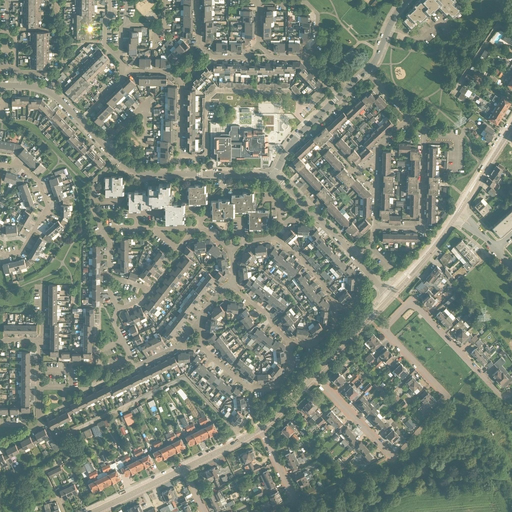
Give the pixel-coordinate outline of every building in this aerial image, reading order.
[(23,0),(23,6),(22,6),(22,11),(23,11),(23,18),(22,18),(22,23),(23,23),(23,27),(41,27),(41,24),(43,24),(43,18),(41,18),(41,15),(43,15),(41,15),(41,12),(43,12),(43,7),(41,6),(41,3),(44,3),(41,3),(41,0),(23,0)] [(74,0),(75,5),(77,5),(77,8),(74,8),(74,9),(77,9),(77,12),(75,12),(75,14),(74,14),(73,14),(73,15),(74,15),(74,18),(72,18),(72,23),(74,23),(74,26),(72,26),(72,27),(74,27),(74,30),(72,30),(72,35),(74,35),(74,39),(92,39),(92,35),(93,35),(94,30),(92,30),(92,23),(94,23),(94,18),(92,18),(92,15),(96,15),(96,12),(94,12),(94,5),(96,5),(96,0),(94,0),(74,0)] [(419,0),(413,6),(414,7),(406,14),(408,16),(403,21),(410,30),(416,25),(414,22),(417,19),(421,23),(438,7),(446,15),(449,12),(453,17),(462,9),(456,4),(454,2),(456,0),(419,0)] [(243,16),(252,16),(252,11),(249,10),(249,7),(241,7),(241,11),(243,11),(243,16)] [(264,11),(264,16),(273,16),(273,11),(275,11),(275,7),(267,7),(267,11),(264,11)] [(301,16),(301,21),(310,22),(310,16),(307,16),(307,13),(299,13),(299,11),(296,11),(296,15),(299,15),(299,16),(301,16)] [(129,37),(138,37),(141,37),(141,28),(134,28),(134,32),(129,32),(129,37)] [(32,60),(30,60),(30,65),(32,65),(32,68),(49,69),(49,65),(51,65),(51,60),(49,60),(49,57),(52,57),(52,56),(49,56),(49,53),(51,53),(51,48),(49,48),(49,45),(52,45),(52,44),(49,44),(49,41),(51,41),(51,36),(49,36),(49,31),(32,31),(32,36),(30,36),(30,41),(32,41),(32,48),(30,48),(30,53),(32,53),(32,60)] [(210,44),(212,42),(215,39),(213,38),(213,37),(215,37),(216,36),(217,32),(213,32),(204,32),(204,38),(206,38),(206,43),(209,43),(210,44)] [(254,38),(254,32),(245,32),(245,41),(248,44),(250,42),(250,41),(251,41),(251,38),(254,38)] [(271,41),(271,32),(262,32),(262,38),(265,38),(265,41),(266,41),(266,42),(268,44),(270,42),(271,42),(271,41)] [(312,38),(312,33),(303,33),(303,41),(303,42),(304,42),(306,44),(307,43),(307,41),(309,41),(309,38),(312,38)] [(179,44),(186,51),(190,47),(187,44),(188,43),(188,39),(183,39),(183,40),(179,44)] [(248,44),(245,41),(245,43),(236,43),(236,52),(242,52),(242,49),(245,49),(245,45),(247,45),(248,44)] [(212,42),(210,44),(212,46),(213,46),(213,48),(216,48),(216,52),(222,52),(222,43),(213,43),(212,42)] [(271,43),(271,42),(270,42),(268,44),(269,46),(271,46),(271,49),(274,49),(274,52),(279,52),(279,43),(271,43)] [(304,46),(306,44),(304,42),(303,42),(303,43),(294,43),(294,52),(300,52),(300,49),(303,49),(303,46),(304,46)] [(176,48),(181,54),(183,52),(184,53),(186,51),(179,44),(176,48)] [(135,58),(136,58),(136,56),(140,53),(137,53),(137,48),(128,48),(127,54),(130,54),(130,56),(132,56),(132,58),(133,60),(135,58)] [(172,52),(178,58),(180,56),(179,56),(181,54),(176,48),(172,52)] [(96,50),(94,52),(101,60),(106,55),(100,49),(97,52),(96,50)] [(490,54),(484,50),(481,56),(486,59),(490,54)] [(97,64),(101,60),(94,52),(92,54),(94,55),(91,58),(97,64)] [(167,58),(171,62),(172,60),(174,62),(178,58),(172,52),(168,56),(169,57),(167,58)] [(109,64),(112,62),(107,57),(106,55),(101,60),(109,67),(111,66),(109,64)] [(93,68),(97,64),(91,58),(89,60),(87,59),(85,61),(93,68)] [(145,68),(145,59),(136,59),(136,58),(135,58),(133,60),(135,61),(136,61),(136,65),(139,65),(139,68),(145,68)] [(161,59),(161,68),(167,68),(167,64),(168,64),(171,62),(167,58),(167,59),(161,59)] [(107,69),(109,67),(101,60),(97,64),(103,70),(106,68),(107,69)] [(89,73),(89,72),(93,68),(85,61),(84,62),(85,64),(82,66),(89,73)] [(210,66),(212,71),(214,71),(214,72),(219,72),(219,64),(216,64),(216,62),(214,62),(214,66),(210,66)] [(293,65),(290,65),(290,73),(295,73),(295,70),(297,70),(301,62),(293,62),(293,65)] [(301,62),(297,70),(299,71),(297,73),(301,77),(307,72),(305,70),(306,68),(301,62)] [(97,64),(93,68),(100,76),(102,74),(101,73),(103,70),(97,64)] [(81,72),(80,72),(85,77),(89,73),(82,66),(80,69),(79,67),(77,69),(81,72)] [(202,71),(208,77),(212,73),(211,72),(212,71),(210,66),(207,68),(205,66),(203,67),(204,69),(202,71)] [(100,76),(93,68),(89,72),(95,78),(97,76),(99,77),(100,76)] [(197,73),(204,81),(208,77),(202,71),(200,73),(199,71),(197,73)] [(85,77),(80,72),(78,75),(77,74),(75,75),(82,83),(87,79),(85,77)] [(89,72),(89,73),(85,77),(87,79),(92,84),(94,82),(92,81),(95,78),(89,72)] [(305,81),(312,74),(310,72),(309,74),(307,72),(301,77),(305,81)] [(195,79),(200,84),(204,81),(197,73),(195,75),(197,77),(195,79)] [(314,76),(312,74),(305,81),(308,85),(314,79),(312,77),(314,76)] [(82,83),(75,75),(73,77),(74,78),(72,81),(78,87),(82,83)] [(145,85),(145,76),(137,76),(134,78),(136,81),(137,82),(137,85),(139,88),(145,88),(145,85)] [(167,86),(171,82),(168,79),(168,80),(166,80),(166,76),(161,76),(161,85),(166,85),(167,86)] [(126,82),(132,89),(136,85),(137,85),(137,82),(136,81),(134,78),(132,80),(130,78),(126,82)] [(87,79),(82,83),(90,90),(91,89),(90,88),(93,85),(92,84),(87,79)] [(192,84),(189,86),(195,89),(196,88),(200,84),(195,79),(192,81),(191,79),(189,81),(192,84)] [(314,79),(308,85),(312,89),(314,87),(317,89),(322,84),(318,80),(316,82),(314,79)] [(66,84),(74,92),(78,87),(72,81),(69,83),(68,82),(66,84)] [(132,89),(126,82),(122,86),(127,92),(128,93),(132,89)] [(168,92),(177,92),(177,87),(173,87),(173,85),(174,85),(171,82),(167,86),(168,87),(168,92)] [(90,90),(82,83),(78,87),(84,94),(87,91),(88,92),(90,90)] [(69,96),(74,92),(66,84),(64,86),(66,87),(63,89),(69,96)] [(124,95),(127,92),(122,86),(121,85),(117,89),(124,95)] [(195,89),(189,86),(189,90),(185,90),(185,93),(187,93),(187,96),(195,96),(195,90),(195,89)] [(74,92),(81,99),(83,97),(82,96),(84,94),(78,87),(74,92)] [(113,93),(120,99),(124,95),(117,89),(113,93)] [(367,105),(368,106),(370,104),(373,101),(377,98),(375,96),(376,95),(373,91),(367,97),(366,95),(362,99),(367,105)] [(74,92),(69,96),(75,102),(78,99),(79,101),(81,99),(74,92)] [(464,95),(461,92),(458,98),(463,101),(466,96),(464,95)] [(109,97),(116,103),(120,99),(113,93),(109,97)] [(495,95),(493,98),(508,107),(509,104),(511,101),(503,96),(500,100),(498,99),(499,98),(495,95)] [(377,105),(384,99),(382,97),(381,98),(379,96),(377,98),(373,101),(377,105)] [(116,103),(109,97),(106,101),(108,103),(112,107),(116,103)] [(508,107),(493,98),(492,100),(496,103),(496,101),(499,103),(496,107),(504,112),(506,109),(508,107)] [(362,99),(358,103),(363,109),(367,105),(362,99)] [(384,99),(377,105),(381,110),(387,104),(384,102),(386,101),(384,99)] [(40,110),(46,104),(42,100),(38,108),(40,110)] [(132,104),(128,100),(124,104),(129,108),(132,104)] [(254,116),(282,116),(282,101),(254,101),(254,106),(257,106),(257,110),(254,110),(254,116)] [(104,107),(110,113),(115,109),(112,107),(108,103),(104,107)] [(363,109),(358,103),(353,107),(359,113),(363,109)] [(45,115),(51,109),(46,104),(40,110),(45,115)] [(486,109),(483,107),(479,104),(478,106),(482,109),(481,109),(489,114),(489,113),(491,114),(489,119),(497,124),(499,120),(501,118),(486,109)] [(488,106),(486,109),(501,118),(502,116),(504,112),(496,107),(493,105),(491,108),(488,106)] [(100,111),(107,117),(110,113),(104,107),(100,111)] [(355,117),(359,113),(353,107),(349,111),(355,117)] [(55,113),(51,109),(45,115),(49,119),(50,119),(50,118),(55,113)] [(100,111),(97,114),(103,121),(107,117),(100,111)] [(351,121),(355,117),(349,111),(345,115),(348,118),(351,121)] [(54,122),(60,116),(56,112),(55,113),(50,118),(50,119),(54,122)] [(338,115),(344,122),(348,118),(345,115),(343,112),(341,115),(340,114),(338,115)] [(105,123),(103,121),(97,114),(93,118),(101,127),(104,124),(106,127),(108,126),(105,123)] [(340,126),(344,122),(338,115),(336,117),(337,118),(335,120),(340,126)] [(58,126),(64,120),(60,116),(54,122),(58,126)] [(384,122),(389,128),(391,126),(392,127),(394,125),(388,118),(384,122)] [(61,130),(68,124),(64,120),(58,126),(61,130)] [(340,126),(335,120),(332,123),(331,121),(330,123),(336,130),(340,126)] [(389,128),(384,122),(379,126),(386,133),(388,132),(387,131),(389,128)] [(336,130),(330,123),(328,125),(329,126),(327,128),(332,134),(336,130)] [(483,130),(487,132),(493,135),(494,134),(492,133),(494,130),(483,123),(480,128),(483,130)] [(65,134),(71,128),(68,124),(61,130),(65,134)] [(221,134),(221,136),(214,136),(214,155),(217,155),(217,160),(231,160),(231,157),(237,157),(237,159),(243,159),(245,159),(245,157),(260,158),(260,154),(263,154),(263,156),(268,156),(268,136),(265,136),(265,134),(262,134),(262,131),(240,130),(240,126),(231,126),(231,132),(229,132),(229,134),(221,134)] [(386,133),(379,126),(375,130),(381,136),(383,134),(384,135),(386,133)] [(333,135),(332,134),(327,128),(325,127),(313,139),(318,144),(317,144),(320,147),(323,144),(324,145),(331,138),(330,137),(333,135)] [(75,132),(71,128),(65,134),(69,138),(74,133),(75,132)] [(381,136),(375,130),(371,135),(372,136),(372,135),(378,141),(379,140),(378,138),(381,136)] [(487,132),(484,136),(486,138),(485,140),(489,143),(493,136),(493,135),(487,132)] [(71,143),(78,137),(74,133),(69,138),(68,139),(71,143)] [(373,145),(378,141),(372,135),(372,136),(368,139),(373,145)] [(75,147),(81,141),(78,137),(71,143),(75,147)] [(313,148),(317,144),(318,144),(313,139),(312,138),(309,140),(308,139),(307,141),(313,148)] [(339,148),(345,142),(341,138),(335,144),(339,148)] [(373,145),(368,139),(364,143),(367,147),(367,146),(369,149),(373,145)] [(79,151),(85,145),(81,141),(75,147),(79,151)] [(313,148),(307,141),(305,142),(306,143),(303,146),(309,152),(313,148)] [(343,152),(349,146),(345,142),(339,148),(343,152)] [(18,151),(21,145),(9,143),(8,152),(13,152),(14,150),(18,151)] [(195,153),(195,145),(185,144),(185,147),(187,147),(187,150),(188,150),(188,153),(195,153)] [(28,152),(21,145),(18,151),(20,153),(18,155),(22,158),(28,152)] [(89,148),(85,145),(79,151),(83,155),(84,153),(89,148)] [(412,158),(420,159),(420,153),(418,153),(418,145),(413,145),(413,146),(411,146),(410,152),(410,158),(412,158)] [(309,152),(303,146),(301,148),(300,147),(298,148),(305,155),(309,152)] [(353,151),(349,146),(343,152),(347,156),(353,151)] [(363,150),(369,157),(371,156),(370,155),(372,152),(369,149),(367,146),(367,147),(363,150)] [(88,157),(94,151),(90,147),(89,148),(84,153),(88,157)] [(305,155),(298,148),(297,150),(298,151),(295,154),(297,155),(301,159),(305,155)] [(327,159),(333,154),(329,150),(323,155),(327,159)] [(359,154),(355,151),(354,150),(353,151),(347,156),(351,160),(352,159),(358,164),(361,161),(361,160),(362,159),(363,159),(358,155),(359,154)] [(363,150),(359,154),(358,155),(363,159),(362,159),(364,160),(366,158),(367,159),(369,157),(363,150)] [(92,161),(98,155),(94,151),(88,157),(92,161)] [(28,152),(22,158),(26,162),(34,154),(32,153),(31,154),(28,152)] [(30,166),(36,159),(34,157),(35,155),(34,154),(26,162),(30,166)] [(337,158),(333,154),(327,159),(331,164),(337,158)] [(102,159),(98,155),(92,161),(96,165),(102,159)] [(304,165),(306,164),(304,163),(301,159),(297,155),(295,157),(295,156),(291,160),(296,165),(295,167),(299,171),(304,165)] [(335,168),(341,162),(337,158),(331,164),(335,168)] [(30,166),(34,169),(40,163),(42,161),(40,160),(39,162),(36,159),(30,166)] [(102,159),(96,165),(100,169),(106,163),(102,159)] [(345,166),(341,162),(335,168),(339,172),(344,167),(345,166)] [(46,169),(40,163),(34,169),(38,173),(40,172),(42,174),(46,169)] [(493,170),(501,175),(502,173),(501,172),(503,170),(504,167),(503,166),(499,164),(497,166),(496,166),(493,170)] [(308,169),(304,165),(299,171),(301,173),(300,174),(301,176),(308,169)] [(351,175),(344,167),(339,172),(336,175),(338,177),(337,178),(344,186),(345,185),(348,187),(351,184),(350,184),(355,180),(351,175)] [(308,169),(301,176),(303,178),(304,176),(306,179),(312,173),(308,169)] [(501,175),(493,170),(490,175),(491,176),(490,178),(495,182),(497,183),(500,178),(502,177),(501,175)] [(1,180),(9,182),(12,174),(7,172),(6,175),(3,174),(1,180)] [(312,173),(306,179),(309,181),(307,182),(309,184),(316,178),(312,173)] [(12,174),(9,182),(14,184),(17,185),(19,179),(16,178),(17,176),(12,174)] [(49,180),(51,185),(59,182),(57,177),(54,178),(53,175),(51,176),(52,179),(49,180)] [(394,175),(390,175),(384,175),(383,180),(383,181),(385,181),(384,186),(383,186),(383,192),(390,192),(394,192),(394,188),(396,189),(396,186),(394,186),(394,181),(396,181),(396,179),(394,178),(394,175)] [(406,193),(411,193),(411,192),(417,193),(417,187),(416,187),(416,182),(417,182),(418,176),(411,175),(407,175),(407,179),(405,179),(405,181),(406,181),(406,187),(405,186),(405,189),(406,189),(406,193)] [(106,189),(106,196),(117,196),(117,195),(124,195),(124,183),(122,183),(122,176),(111,176),(111,178),(104,178),(104,189),(106,189)] [(440,176),(435,176),(429,176),(429,182),(430,182),(430,187),(429,187),(428,193),(435,193),(439,193),(439,190),(441,190),(441,187),(440,187),(440,182),(441,182),(441,180),(440,180),(440,176)] [(495,182),(490,178),(488,177),(485,182),(493,187),(494,185),(493,184),(495,182)] [(314,187),(320,182),(316,178),(309,184),(311,186),(312,185),(314,187)] [(23,180),(19,179),(17,185),(18,185),(20,191),(28,188),(26,183),(24,184),(23,180)] [(356,179),(355,180),(350,184),(351,184),(355,188),(360,183),(356,179)] [(59,182),(51,185),(53,190),(63,187),(65,186),(65,184),(60,186),(59,182)] [(128,192),(128,200),(128,204),(129,204),(129,211),(141,211),(141,207),(151,207),(151,204),(164,204),(164,215),(166,215),(166,222),(177,222),(177,220),(184,220),(184,210),(185,210),(185,202),(172,202),(172,191),(170,191),(170,184),(159,184),(159,186),(148,186),(149,184),(147,182),(145,184),(146,185),(146,189),(145,189),(146,189),(146,191),(135,191),(135,192),(128,192)] [(324,185),(320,182),(314,187),(316,190),(315,191),(317,192),(324,185)] [(360,183),(355,188),(358,193),(364,187),(360,183)] [(194,184),(194,185),(195,185),(195,186),(188,186),(188,197),(189,197),(189,204),(200,204),(200,203),(207,203),(207,192),(206,192),(206,185),(194,184)] [(324,185),(317,192),(316,193),(328,206),(331,202),(332,203),(336,198),(333,196),(334,195),(333,193),(328,187),(326,188),(324,185)] [(55,195),(63,193),(62,189),(64,189),(63,187),(53,190),(55,195)] [(364,187),(358,193),(363,197),(364,196),(363,196),(368,191),(364,187)] [(28,188),(20,191),(21,194),(19,195),(20,197),(30,193),(28,188)] [(496,195),(490,190),(488,192),(494,198),(496,195)] [(211,201),(211,210),(211,212),(213,212),(213,219),(224,219),(224,215),(235,216),(235,212),(248,212),(248,223),(249,223),(249,230),(261,230),(261,229),(268,229),(268,218),(269,218),(269,210),(255,210),(255,199),(254,199),(254,192),(243,192),(243,194),(232,194),(232,198),(230,198),(229,199),(218,199),(218,201),(211,201)] [(24,201),(32,198),(30,193),(20,197),(20,199),(22,198),(24,201)] [(62,199),(63,202),(66,201),(69,199),(72,198),(71,195),(64,197),(63,193),(55,195),(57,201),(62,199)] [(26,209),(26,210),(32,207),(31,204),(34,204),(32,198),(24,201),(26,209)] [(61,211),(69,211),(69,199),(66,201),(63,202),(63,205),(61,205),(61,211)] [(475,206),(479,211),(485,205),(480,201),(475,206)] [(496,207),(498,209),(504,203),(502,201),(496,207)] [(335,207),(332,203),(331,202),(328,206),(325,208),(330,212),(335,207)] [(485,205),(479,211),(484,216),(489,211),(485,205)] [(26,210),(22,216),(30,220),(33,215),(31,214),(33,209),(32,207),(26,210)] [(335,207),(330,212),(333,216),(339,211),(335,207)] [(389,216),(389,211),(389,209),(380,209),(380,214),(382,214),(381,222),(386,222),(386,221),(389,222),(389,216)] [(511,210),(493,227),(499,235),(511,223),(511,210)] [(64,216),(62,220),(68,222),(69,220),(66,218),(66,216),(69,216),(69,211),(61,211),(61,216),(64,216)] [(339,211),(333,216),(337,220),(343,215),(339,211)] [(341,224),(347,219),(343,215),(337,220),(341,224)] [(30,220),(22,216),(18,223),(23,226),(25,224),(27,225),(30,220)] [(361,223),(367,230),(369,228),(368,227),(371,225),(368,222),(368,218),(365,218),(365,219),(361,223)] [(351,223),(347,219),(341,224),(345,229),(351,223)] [(68,222),(62,220),(60,223),(58,221),(54,224),(61,233),(62,233),(64,233),(66,231),(66,229),(67,229),(68,228),(69,226),(67,224),(68,222)] [(357,227),(354,224),(352,222),(351,223),(345,229),(349,233),(350,231),(356,237),(359,233),(361,231),(357,227)] [(11,226),(12,235),(18,234),(17,232),(20,231),(23,226),(18,223),(17,225),(11,226)] [(367,230),(361,223),(357,227),(361,231),(362,233),(365,231),(366,232),(367,230)] [(2,224),(3,232),(3,233),(6,233),(7,235),(12,235),(11,226),(6,227),(2,224)] [(50,228),(55,234),(58,232),(59,234),(61,233),(54,224),(50,228)] [(296,234),(297,234),(293,225),(290,228),(291,229),(289,231),(288,230),(286,232),(292,238),(296,235),(296,234)] [(293,225),(297,234),(298,234),(303,234),(304,225),(301,225),(301,227),(298,227),(298,225),(293,225)] [(310,234),(314,226),(309,225),(309,227),(306,227),(306,225),(304,225),(303,234),(309,234),(310,234)] [(311,235),(314,239),(314,240),(318,236),(320,235),(318,232),(319,231),(314,226),(310,234),(310,235),(311,235)] [(45,236),(51,241),(53,240),(51,238),(55,234),(50,228),(46,231),(47,233),(45,236)] [(292,238),(286,232),(284,234),(285,235),(282,237),(287,242),(292,238)] [(388,242),(389,234),(385,234),(385,232),(383,232),(383,238),(380,238),(380,242),(388,242)] [(411,233),(411,241),(419,241),(419,237),(417,237),(417,233),(411,233)] [(40,237),(37,242),(44,246),(47,241),(50,243),(51,241),(45,236),(42,239),(40,237)] [(313,247),(316,245),(323,239),(321,237),(320,238),(318,236),(314,240),(314,239),(310,243),(313,247)] [(320,249),(325,244),(323,242),(325,241),(323,239),(316,245),(320,249)] [(206,253),(207,250),(210,240),(205,241),(205,242),(202,243),(202,241),(200,241),(201,253),(206,253)] [(207,250),(206,253),(210,256),(212,254),(218,247),(216,245),(215,246),(213,244),(214,243),(210,240),(207,250)] [(460,250),(466,245),(461,240),(453,247),(458,252),(460,250)] [(201,253),(200,241),(197,242),(197,243),(194,244),(194,242),(189,243),(194,251),(196,254),(201,253)] [(44,246),(37,242),(34,246),(43,252),(44,250),(42,249),(44,246)] [(194,251),(189,243),(185,248),(186,249),(184,252),(190,256),(193,252),(194,251)] [(268,253),(271,244),(266,245),(266,246),(263,247),(263,245),(260,245),(261,254),(267,254),(267,253),(268,253)] [(269,254),(273,257),(273,258),(277,254),(278,252),(276,250),(277,249),(271,244),(268,253),(269,254)] [(321,255),(323,253),(330,247),(328,245),(327,246),(325,244),(320,249),(318,251),(321,255)] [(261,254),(260,245),(258,246),(258,247),(255,247),(255,246),(250,246),(255,255),(256,255),(261,254)] [(466,245),(460,250),(458,252),(462,257),(470,250),(466,245)] [(31,251),(39,255),(40,252),(42,254),(43,252),(34,246),(31,251)] [(244,255),(251,260),(253,262),(256,258),(255,255),(250,246),(247,250),(248,251),(247,253),(245,252),(244,255)] [(218,247),(212,254),(217,257),(217,258),(218,258),(226,253),(222,250),(223,250),(222,250),(221,251),(219,250),(220,248),(218,247)] [(327,257),(333,252),(331,250),(332,249),(330,247),(323,253),(327,257)] [(157,254),(163,259),(164,257),(167,258),(168,256),(158,248),(156,250),(159,252),(157,254)] [(467,262),(469,260),(475,255),(470,250),(462,257),(467,262)] [(28,260),(32,265),(34,263),(34,262),(36,260),(39,255),(31,251),(29,256),(31,257),(28,260)] [(334,254),(333,252),(327,257),(331,261),(337,255),(336,253),(334,254)] [(226,253),(218,258),(218,259),(218,265),(227,264),(227,261),(225,261),(225,258),(227,258),(226,253)] [(161,261),(163,259),(157,254),(155,257),(153,255),(151,257),(161,265),(163,263),(161,261)] [(273,266),(274,266),(282,256),(279,254),(278,255),(277,254),(273,258),(273,257),(271,259),(274,261),(271,265),(273,266)] [(152,260),(150,263),(156,267),(158,265),(160,267),(161,265),(151,257),(149,255),(148,257),(150,258),(150,259),(152,260)] [(185,258),(183,261),(189,266),(191,263),(193,265),(195,263),(185,255),(183,257),(185,258)] [(247,264),(251,260),(244,255),(242,257),(243,258),(241,260),(240,259),(237,263),(246,265),(247,265),(247,264)] [(337,255),(331,261),(334,265),(340,260),(338,258),(339,257),(337,255)] [(475,255),(469,260),(473,265),(479,260),(475,255)] [(278,269),(285,260),(283,259),(284,257),(282,256),(274,266),(278,269)] [(448,262),(441,257),(440,259),(444,266),(448,262)] [(29,267),(32,265),(28,260),(25,262),(24,259),(19,261),(21,269),(26,267),(29,266),(29,267)] [(144,265),(155,273),(156,271),(154,270),(156,267),(150,263),(147,260),(145,262),(146,263),(144,265)] [(282,272),(284,270),(290,262),(288,261),(287,262),(285,260),(278,269),(282,272)] [(342,262),(340,260),(334,265),(336,267),(334,269),(336,271),(345,263),(343,261),(342,262)] [(21,269),(19,261),(14,262),(16,270),(19,269),(19,272),(22,271),(21,269)] [(189,266),(183,261),(181,263),(179,261),(178,263),(188,271),(189,270),(187,268),(189,266)] [(289,273),(293,267),(291,265),(292,264),(290,262),(284,270),(289,273)] [(9,274),(11,274),(8,263),(3,265),(5,273),(8,272),(9,274)] [(188,271),(178,263),(176,265),(178,267),(176,269),(182,274),(184,272),(187,273),(188,271)] [(246,265),(237,263),(238,267),(239,267),(240,270),(238,270),(238,273),(247,272),(247,266),(246,265)] [(345,263),(336,271),(339,275),(341,273),(349,266),(347,268),(345,266),(347,265),(345,263)] [(227,264),(218,265),(219,270),(219,271),(228,274),(228,269),(226,269),(226,266),(228,266),(227,264)] [(153,275),(155,273),(144,265),(143,267),(145,269),(143,271),(149,276),(151,274),(153,275)] [(349,266),(341,273),(345,277),(348,276),(357,273),(352,267),(351,268),(349,266)] [(441,270),(437,266),(431,273),(438,278),(442,273),(440,271),(441,270)] [(293,267),(289,273),(287,275),(288,276),(287,278),(290,281),(299,269),(296,268),(295,269),(293,267)] [(451,275),(446,268),(442,272),(448,278),(451,275)] [(182,274),(176,269),(175,271),(173,270),(171,272),(181,280),(183,278),(181,276),(182,274)] [(138,279),(141,276),(140,275),(138,275),(130,272),(128,271),(127,271),(127,276),(129,276),(128,278),(136,280),(136,279),(138,279)] [(140,275),(141,276),(150,284),(152,281),(147,278),(149,276),(143,271),(140,275)] [(228,274),(219,271),(219,272),(218,272),(215,276),(221,281),(222,279),(224,280),(228,274)] [(181,280),(171,272),(169,274),(171,275),(170,278),(176,282),(178,280),(180,282),(181,280)] [(240,283),(248,279),(248,278),(248,277),(247,272),(238,273),(239,276),(240,275),(241,278),(239,279),(240,283)] [(209,273),(205,278),(212,283),(214,281),(213,280),(215,278),(209,273)] [(348,283),(357,283),(357,281),(355,281),(355,278),(357,278),(357,273),(348,276),(348,277),(348,283)] [(441,281),(438,278),(431,273),(426,279),(423,282),(428,287),(430,285),(434,286),(437,289),(439,291),(440,292),(442,289),(437,285),(441,281)] [(295,279),(299,284),(306,278),(304,276),(303,277),(301,275),(295,279)] [(176,282),(170,278),(168,280),(166,278),(164,280),(174,288),(176,287),(174,285),(176,282)] [(212,283),(205,278),(202,282),(208,287),(209,285),(211,286),(212,283)] [(306,278),(299,284),(302,288),(308,283),(306,281),(307,280),(306,278)] [(249,289),(250,287),(253,283),(253,282),(249,279),(248,279),(240,283),(246,288),(246,287),(249,289)] [(253,291),(259,284),(261,282),(256,279),(255,281),(254,281),(253,282),(253,283),(250,287),(252,288),(251,290),(253,291)] [(174,288),(164,280),(163,282),(165,284),(163,286),(169,291),(171,289),(173,290),(174,288)] [(199,286),(206,292),(207,290),(206,289),(208,287),(202,282),(199,286)] [(429,288),(428,287),(423,282),(416,287),(422,294),(429,288)] [(308,283),(302,288),(305,292),(312,287),(311,285),(309,285),(308,283)] [(345,288),(347,290),(356,294),(356,289),(355,289),(355,286),(356,286),(357,283),(348,283),(345,283),(345,288)] [(258,293),(263,288),(259,284),(253,291),(255,293),(256,292),(258,293)] [(169,291),(163,286),(161,288),(159,287),(157,289),(168,297),(169,295),(167,293),(169,291)] [(195,291),(201,295),(203,293),(204,294),(206,292),(199,286),(195,291)] [(312,287),(305,292),(309,296),(314,292),(313,290),(314,289),(312,287)] [(262,298),(267,291),(263,288),(258,293),(261,295),(260,296),(262,298)] [(356,294),(347,290),(345,288),(344,288),(340,292),(348,301),(350,299),(349,298),(351,296),(352,297),(356,294)] [(168,297),(157,289),(156,291),(158,292),(156,295),(162,299),(164,297),(166,299),(168,297)] [(432,293),(429,289),(420,297),(422,300),(425,303),(432,296),(434,295),(432,293)] [(192,295),(199,300),(201,298),(199,297),(201,295),(195,291),(192,295)] [(267,300),(272,294),(267,291),(262,298),(264,300),(265,298),(267,300)] [(270,305),(276,298),(278,295),(274,292),(272,294),(267,300),(269,302),(268,303),(270,305)] [(314,292),(309,296),(312,301),(319,295),(317,293),(316,294),(314,292)] [(348,301),(340,292),(336,296),(343,303),(345,301),(346,303),(348,301)] [(162,299),(156,295),(154,297),(152,295),(151,297),(161,305),(162,303),(160,302),(162,299)] [(188,299),(194,304),(196,301),(197,302),(199,300),(192,295),(188,299)] [(319,295),(312,301),(315,305),(317,304),(317,303),(321,300),(319,298),(321,297),(319,295)] [(447,306),(456,297),(453,295),(444,304),(447,306)] [(432,296),(425,303),(428,307),(428,306),(430,308),(439,300),(436,298),(435,299),(432,296)] [(161,305),(151,297),(149,299),(151,301),(149,303),(155,308),(157,305),(159,307),(160,307),(161,305)] [(280,301),(276,298),(270,305),(272,306),(273,305),(275,307),(280,301)] [(282,298),(280,301),(275,307),(278,309),(277,310),(279,312),(280,310),(282,312),(287,307),(284,305),(287,302),(282,298)] [(185,303),(192,309),(194,307),(193,306),(194,304),(188,299),(185,303)] [(318,310),(330,306),(326,300),(325,301),(323,299),(321,300),(317,303),(317,304),(315,305),(315,306),(318,310)] [(226,311),(224,307),(223,302),(219,305),(220,306),(218,308),(217,306),(215,308),(220,315),(225,312),(226,311)] [(157,310),(155,308),(149,303),(148,305),(146,304),(144,306),(146,307),(144,309),(146,312),(149,310),(154,314),(157,310)] [(190,311),(192,309),(185,303),(182,308),(183,309),(184,309),(188,312),(189,310),(190,311)] [(232,312),(233,303),(231,303),(230,304),(228,304),(227,307),(224,307),(226,311),(227,311),(232,312)] [(239,313),(244,304),(239,304),(238,305),(236,305),(236,303),(233,303),(232,312),(238,313),(238,312),(239,313)] [(239,313),(243,318),(247,315),(249,314),(247,311),(248,310),(247,308),(244,304),(239,313)] [(319,310),(318,315),(320,315),(329,316),(330,314),(328,314),(328,311),(330,311),(330,306),(319,310)] [(146,312),(144,309),(142,310),(141,308),(138,309),(140,311),(137,312),(141,319),(145,317),(144,314),(146,312)] [(216,319),(220,315),(215,308),(213,310),(214,311),(211,313),(214,316),(211,317),(215,319),(216,319)] [(180,313),(187,319),(189,317),(188,316),(190,313),(188,312),(184,309),(183,309),(180,313)] [(132,315),(136,322),(138,320),(139,323),(142,322),(140,319),(141,319),(137,312),(136,310),(134,311),(135,314),(132,315)] [(283,323),(293,316),(289,310),(286,312),(287,313),(281,318),(283,320),(282,321),(283,323)] [(131,324),(136,322),(132,315),(130,316),(127,311),(125,312),(131,324)] [(442,322),(448,316),(444,311),(441,313),(440,311),(436,315),(442,322)] [(177,317),(183,322),(184,320),(185,321),(187,319),(180,313),(177,317)] [(244,323),(251,318),(250,316),(248,317),(247,315),(243,318),(241,319),(244,323)] [(320,322),(328,327),(329,322),(327,322),(327,319),(329,319),(329,316),(320,315),(320,321),(320,322)] [(293,316),(283,323),(285,325),(286,324),(288,326),(292,323),(294,322),(296,320),(293,316)] [(453,321),(448,316),(442,322),(448,328),(452,324),(451,322),(453,321)] [(173,322),(180,327),(182,325),(181,324),(183,322),(177,317),(173,322)] [(215,319),(211,317),(211,320),(208,319),(207,322),(206,322),(206,325),(214,326),(215,320),(215,319)] [(465,333),(467,330),(466,329),(468,328),(463,323),(466,320),(463,317),(459,321),(454,326),(457,329),(454,333),(455,335),(455,336),(458,339),(465,333)] [(251,318),(244,323),(248,328),(253,324),(252,321),(253,320),(251,318)] [(137,324),(136,322),(131,324),(132,326),(129,327),(133,334),(138,332),(135,325),(137,324)] [(170,326),(176,331),(178,328),(179,329),(180,327),(173,322),(170,326)] [(314,326),(320,333),(322,331),(321,330),(323,328),(324,330),(328,327),(320,322),(319,323),(314,326)] [(291,337),(296,328),(295,328),(292,323),(288,326),(286,328),(288,330),(286,331),(291,337)] [(210,331),(209,334),(214,333),(214,332),(214,331),(214,326),(206,325),(205,327),(207,328),(206,331),(210,331)] [(174,333),(176,331),(170,326),(167,330),(174,336),(175,334),(174,333)] [(309,330),(312,339),(316,337),(315,335),(317,334),(318,335),(320,333),(314,326),(310,329),(310,330),(309,330)] [(257,338),(263,331),(260,329),(259,330),(257,328),(257,329),(254,327),(247,333),(251,336),(250,337),(254,341),(257,338)] [(172,338),(174,336),(167,330),(165,328),(161,333),(163,334),(161,337),(164,342),(166,341),(168,338),(169,339),(171,337),(172,338)] [(301,338),(303,329),(297,329),(296,329),(296,328),(291,337),(296,337),(296,336),(299,336),(299,338),(301,338)] [(312,339),(309,330),(308,330),(303,329),(301,338),(304,338),(304,337),(307,337),(307,339),(312,339)] [(261,341),(266,335),(264,333),(265,332),(263,331),(257,338),(261,341)] [(369,344),(376,338),(373,334),(371,332),(366,337),(368,339),(366,341),(369,344)] [(155,338),(159,345),(161,343),(163,346),(165,345),(164,342),(161,337),(159,333),(157,334),(158,336),(155,338)] [(214,333),(209,334),(211,336),(207,339),(209,341),(210,340),(212,342),(214,341),(218,338),(218,337),(214,333)] [(465,333),(458,339),(461,342),(462,342),(464,344),(468,340),(469,340),(472,344),(478,338),(475,335),(473,337),(470,334),(468,336),(465,333)] [(141,345),(146,342),(144,340),(143,341),(139,334),(134,337),(137,344),(139,343),(141,345)] [(218,338),(214,341),(215,343),(214,344),(216,346),(223,341),(226,338),(222,334),(218,337),(218,338)] [(268,337),(266,335),(261,341),(265,344),(271,337),(269,336),(268,337)] [(159,345),(155,338),(153,339),(151,337),(150,338),(149,338),(155,350),(157,348),(156,346),(159,345)] [(271,337),(265,344),(270,348),(271,346),(274,342),(272,340),(273,339),(271,337)] [(155,350),(149,338),(147,339),(148,341),(146,342),(149,349),(152,348),(153,351),(155,350)] [(376,338),(369,344),(373,348),(371,349),(373,351),(381,343),(379,341),(380,341),(376,338)] [(275,340),(274,342),(271,346),(275,349),(276,350),(285,345),(281,342),(279,341),(278,342),(275,340)] [(220,349),(226,345),(223,341),(216,346),(217,348),(219,347),(220,349)] [(146,342),(141,345),(146,357),(149,356),(146,351),(149,349),(146,342)] [(222,355),(230,349),(226,345),(220,349),(222,351),(221,352),(222,355)] [(285,345),(276,350),(276,351),(277,357),(286,356),(286,353),(284,353),(284,350),(285,350),(285,345)] [(377,361),(378,361),(380,364),(382,362),(381,361),(383,359),(390,352),(387,349),(385,347),(380,351),(382,354),(377,358),(377,361)] [(477,358),(483,353),(479,348),(476,350),(475,349),(471,352),(477,358)] [(227,358),(233,353),(230,349),(222,355),(224,357),(225,356),(227,358)] [(183,353),(184,362),(191,361),(194,351),(189,352),(189,354),(186,354),(186,352),(183,353)] [(194,351),(191,361),(190,363),(195,366),(201,359),(199,357),(200,356),(194,351)] [(237,359),(240,357),(235,351),(233,353),(227,358),(229,360),(227,361),(229,363),(236,358),(237,359)] [(388,364),(395,358),(393,356),(390,352),(383,359),(387,363),(387,362),(388,364)] [(177,362),(184,362),(183,353),(181,353),(181,354),(178,355),(178,358),(175,359),(177,362)] [(488,357),(483,353),(477,358),(483,365),(487,361),(485,360),(488,357)] [(178,363),(177,362),(175,359),(174,356),(171,358),(170,356),(168,357),(174,368),(176,367),(174,365),(178,363)] [(287,366),(287,361),(285,361),(285,358),(286,358),(286,356),(277,357),(278,363),(287,366)] [(174,368),(168,357),(167,357),(168,360),(164,361),(168,368),(171,367),(172,369),(174,368)] [(501,365),(505,362),(501,357),(493,364),(497,369),(501,365)] [(239,368),(244,362),(240,359),(234,366),(236,368),(237,366),(239,368)] [(243,373),(248,366),(250,363),(246,360),(244,362),(239,368),(241,370),(241,371),(243,373)] [(155,366),(158,373),(161,371),(162,373),(164,373),(159,361),(157,362),(158,364),(155,366)] [(159,361),(164,373),(166,372),(165,370),(168,368),(164,361),(161,363),(160,361),(159,361)] [(396,374),(404,367),(401,363),(400,364),(398,361),(393,367),(395,369),(393,371),(396,374)] [(195,369),(199,372),(205,365),(203,364),(202,365),(199,363),(195,369)] [(281,371),(283,369),(284,369),(287,366),(278,363),(277,364),(274,368),(281,374),(282,372),(281,371)] [(149,366),(154,377),(156,376),(155,374),(158,373),(155,366),(151,367),(150,365),(149,366)] [(205,365),(199,372),(203,376),(208,370),(206,368),(207,367),(205,365)] [(145,371),(148,378),(151,376),(152,378),(154,377),(149,366),(147,367),(148,369),(145,371)] [(248,366),(243,373),(245,374),(246,373),(248,375),(251,371),(253,369),(248,366)] [(271,366),(268,370),(274,382),(277,378),(276,377),(278,375),(279,376),(281,374),(274,368),(271,366)] [(343,373),(341,372),(344,370),(346,372),(349,370),(346,367),(345,369),(343,367),(340,370),(340,369),(337,371),(337,372),(336,373),(334,371),(329,376),(331,378),(334,382),(341,375),(343,373)] [(404,367),(396,374),(400,377),(402,379),(409,373),(407,370),(404,367)] [(139,371),(144,382),(146,381),(145,379),(148,378),(145,371),(142,372),(141,370),(139,371)] [(208,370),(203,376),(207,379),(213,372),(211,371),(210,372),(208,370)] [(274,382),(268,370),(262,371),(263,374),(264,383),(266,383),(266,381),(269,381),(269,383),(274,382)] [(492,375),(498,381),(504,376),(499,370),(492,375)] [(135,375),(139,382),(142,381),(143,383),(144,382),(139,371),(138,372),(139,374),(135,375)] [(255,374),(251,371),(248,375),(246,376),(249,378),(248,379),(250,381),(253,377),(255,379),(256,375),(255,374)] [(213,372),(207,379),(206,381),(210,385),(212,383),(216,377),(214,375),(215,374),(213,372)] [(511,377),(507,373),(504,376),(498,381),(501,385),(501,384),(504,387),(511,379),(511,377)] [(256,375),(255,379),(258,379),(258,382),(261,382),(261,383),(264,383),(263,374),(257,375),(256,375)] [(359,376),(357,374),(356,375),(350,380),(353,383),(359,378),(358,377),(359,376)] [(129,376),(135,387),(137,386),(136,384),(139,382),(135,375),(132,377),(131,375),(129,376)] [(345,378),(341,375),(334,382),(338,385),(340,387),(345,382),(343,380),(345,378)] [(125,380),(129,387),(132,386),(133,388),(135,387),(129,376),(128,376),(129,378),(125,380)] [(417,381),(414,378),(412,376),(405,382),(411,388),(417,381)] [(216,377),(212,383),(216,386),(222,379),(220,377),(219,379),(216,377)] [(222,379),(216,386),(220,389),(225,384),(223,382),(224,381),(222,379)] [(116,385),(119,392),(122,390),(123,392),(125,392),(119,380),(118,381),(119,383),(116,385)] [(119,380),(125,392),(127,391),(126,389),(129,387),(125,380),(122,382),(121,380),(119,380)] [(417,381),(411,388),(414,392),(415,391),(417,392),(422,387),(420,385),(421,385),(417,381)] [(367,392),(372,386),(369,383),(363,389),(367,392)] [(110,385),(113,392),(115,396),(117,395),(116,393),(119,392),(116,385),(112,386),(111,384),(110,385)] [(225,384),(220,389),(224,393),(230,386),(228,384),(227,385),(225,384)] [(357,387),(356,386),(354,384),(352,386),(351,386),(349,384),(343,390),(345,392),(348,396),(355,390),(357,387)] [(109,397),(104,385),(102,386),(103,388),(100,390),(103,397),(106,395),(107,397),(109,397)] [(105,385),(104,385),(109,397),(111,396),(110,394),(113,392),(110,385),(106,387),(105,385)] [(233,390),(231,389),(232,387),(230,386),(224,393),(229,396),(230,395),(233,390)] [(238,396),(240,395),(238,393),(241,389),(239,388),(238,389),(236,387),(233,390),(230,395),(233,398),(234,398),(236,397),(238,396)] [(103,397),(100,390),(97,392),(96,389),(94,390),(99,401),(101,400),(100,398),(103,397)] [(188,398),(181,389),(177,392),(184,401),(188,398)] [(99,401),(94,390),(93,391),(94,393),(90,395),(93,402),(97,400),(98,402),(99,401)] [(354,401),(360,395),(355,390),(348,396),(351,399),(354,401)] [(394,400),(399,395),(394,390),(389,395),(394,400)] [(424,402),(431,396),(428,392),(428,393),(426,391),(421,395),(422,397),(420,398),(424,402)] [(93,402),(90,395),(87,396),(86,394),(84,395),(90,406),(91,405),(90,403),(93,402)] [(90,406),(84,395),(83,396),(84,398),(80,399),(84,406),(87,405),(88,407),(90,406)] [(240,395),(238,396),(236,397),(237,398),(236,398),(237,404),(246,403),(246,400),(244,400),(244,397),(241,398),(240,395)] [(357,406),(362,410),(370,403),(363,396),(357,401),(360,404),(357,406)] [(435,399),(431,396),(424,402),(428,406),(429,404),(431,406),(436,402),(434,400),(435,399)] [(307,403),(314,410),(317,407),(315,405),(317,403),(312,398),(310,400),(307,403)] [(84,406),(80,399),(77,401),(76,399),(75,400),(80,411),(82,410),(81,408),(84,406)] [(69,408),(72,414),(75,412),(74,411),(77,410),(78,412),(80,411),(75,400),(73,400),(74,402),(70,404),(72,407),(69,408)] [(404,400),(399,405),(403,409),(408,405),(404,400)] [(246,403),(237,404),(238,409),(238,410),(242,411),(247,413),(247,408),(245,408),(245,405),(246,405),(246,403)] [(317,415),(319,412),(317,410),(315,412),(314,410),(307,403),(303,407),(304,407),(302,409),(308,415),(310,417),(313,415),(315,413),(315,414),(308,421),(312,425),(316,421),(319,418),(317,415)] [(370,403),(362,410),(366,415),(368,413),(371,415),(376,410),(370,403)] [(62,414),(66,421),(69,419),(70,422),(72,421),(69,415),(72,414),(69,408),(65,410),(66,412),(62,414)] [(134,416),(139,413),(136,408),(131,411),(134,416)] [(201,415),(203,419),(211,435),(213,434),(218,432),(213,423),(208,426),(207,423),(208,422),(207,421),(208,421),(206,417),(205,413),(204,413),(203,412),(202,413),(201,410),(199,409),(198,410),(199,412),(201,415)] [(376,410),(371,415),(373,418),(371,420),(375,424),(381,419),(377,415),(379,413),(376,410)] [(234,415),(241,421),(242,419),(241,418),(243,416),(237,411),(234,415)] [(331,423),(337,417),(331,411),(327,415),(328,416),(326,418),(331,423)] [(124,416),(126,421),(128,425),(136,422),(131,412),(124,416)] [(241,421),(234,415),(230,413),(227,417),(236,424),(238,422),(239,423),(241,421)] [(56,417),(53,419),(56,426),(59,424),(60,426),(62,426),(57,414),(55,415),(56,417)] [(57,414),(62,426),(64,425),(63,422),(66,421),(62,414),(59,416),(58,414),(57,414)] [(197,442),(189,425),(186,419),(184,415),(180,418),(182,421),(185,427),(187,431),(188,433),(185,434),(189,442),(190,445),(195,443),(197,442)] [(321,416),(319,418),(316,421),(320,426),(325,421),(321,416)] [(343,423),(337,417),(331,423),(335,428),(338,425),(339,427),(343,423)] [(383,417),(381,419),(375,424),(380,429),(382,427),(384,429),(391,423),(388,419),(385,419),(383,417)] [(56,426),(53,419),(49,420),(48,418),(47,419),(52,430),(54,429),(53,427),(56,426)] [(211,435),(203,419),(199,420),(201,424),(202,424),(202,425),(204,424),(205,427),(200,430),(204,438),(208,436),(208,437),(211,435)] [(405,423),(411,429),(414,426),(415,424),(410,419),(405,423)] [(97,424),(98,425),(100,430),(102,428),(106,426),(103,421),(97,424)] [(284,427),(291,433),(294,430),(292,428),(294,426),(290,421),(288,423),(284,427)] [(204,438),(200,430),(194,432),(193,430),(196,429),(193,423),(189,425),(197,442),(200,441),(200,440),(204,438)] [(142,434),(144,433),(143,431),(148,429),(145,424),(139,427),(142,434)] [(100,430),(98,425),(92,428),(95,436),(102,434),(100,430)] [(167,427),(168,430),(178,451),(181,450),(185,447),(181,439),(175,441),(174,439),(175,438),(175,437),(176,436),(174,432),(173,433),(170,425),(167,427)] [(327,426),(325,429),(318,435),(320,438),(327,431),(327,430),(329,428),(327,426)] [(291,433),(284,427),(281,430),(279,432),(284,437),(286,434),(288,436),(291,433)] [(345,437),(351,432),(347,427),(345,430),(342,427),(337,432),(339,435),(341,433),(345,437)] [(87,437),(92,435),(90,428),(84,431),(81,433),(83,437),(86,436),(87,437)] [(389,439),(396,432),(393,429),(391,430),(389,428),(384,433),(386,435),(386,436),(389,439)] [(40,432),(44,439),(45,442),(50,439),(49,436),(51,435),(48,430),(46,431),(45,429),(40,432)] [(178,451),(168,430),(167,430),(168,433),(166,434),(170,444),(167,445),(171,454),(176,452),(178,451)] [(36,436),(34,438),(35,440),(37,443),(44,439),(40,432),(35,434),(36,436)] [(350,446),(356,441),(353,438),(356,436),(351,432),(345,437),(346,438),(344,439),(350,446)] [(396,432),(389,439),(392,442),(393,442),(395,444),(399,440),(401,442),(405,438),(401,434),(399,436),(396,432)] [(30,437),(25,439),(29,447),(37,443),(35,440),(34,438),(31,439),(30,437)] [(29,447),(25,439),(21,442),(22,444),(19,445),(23,452),(24,454),(26,453),(25,451),(25,450),(25,449),(29,447)] [(171,454),(167,445),(162,448),(161,445),(162,445),(161,443),(162,443),(160,439),(157,441),(165,458),(168,456),(167,456),(171,454)] [(286,445),(289,448),(294,442),(291,439),(286,445)] [(165,458),(157,441),(153,442),(157,450),(154,452),(158,461),(162,458),(162,459),(165,458)] [(359,451),(365,446),(361,442),(358,444),(356,441),(350,446),(357,453),(359,451)] [(11,447),(15,454),(20,452),(20,453),(23,452),(19,445),(17,447),(16,445),(11,447)] [(369,450),(365,446),(359,451),(364,456),(362,458),(364,460),(363,461),(366,464),(373,457),(368,451),(369,450)] [(8,454),(6,455),(10,463),(13,462),(10,457),(15,454),(11,447),(6,450),(8,454)] [(141,447),(137,448),(146,467),(149,465),(153,463),(149,454),(145,456),(141,447)] [(146,467),(137,448),(134,450),(134,452),(136,456),(137,455),(138,457),(139,456),(140,458),(135,461),(139,470),(143,468),(144,468),(146,467)] [(249,451),(245,453),(249,461),(256,458),(252,450),(249,451)] [(289,462),(296,459),(294,453),(291,454),(290,452),(285,455),(289,462)] [(249,461),(245,453),(240,455),(241,455),(238,456),(241,462),(243,461),(244,463),(249,461)] [(10,463),(6,455),(3,457),(2,455),(0,455),(0,461),(1,465),(6,462),(8,465),(10,463)] [(139,470),(135,461),(130,463),(129,461),(130,460),(129,459),(130,459),(128,455),(125,456),(133,473),(135,472),(139,470)] [(133,473),(125,456),(121,458),(123,462),(125,466),(121,468),(126,476),(130,474),(133,473)] [(296,459),(289,462),(292,470),(297,468),(296,466),(299,464),(296,459)] [(91,469),(101,489),(103,488),(103,487),(107,485),(103,477),(101,473),(98,474),(96,470),(95,471),(92,463),(91,464),(90,462),(88,463),(90,469),(91,469)] [(101,489),(91,469),(90,469),(88,463),(84,464),(89,474),(91,478),(92,477),(92,479),(93,478),(95,480),(89,483),(93,492),(98,490),(101,489)] [(103,477),(107,485),(111,483),(111,484),(114,482),(106,466),(104,463),(101,464),(102,467),(104,471),(105,471),(106,472),(107,472),(108,474),(103,477)] [(106,466),(114,482),(117,481),(116,481),(121,479),(116,470),(115,467),(111,470),(110,468),(111,468),(109,464),(106,466)] [(210,469),(214,478),(218,476),(217,473),(220,472),(217,466),(214,468),(214,467),(210,469)] [(58,474),(55,469),(48,473),(51,479),(53,477),(53,476),(58,474)] [(214,478),(210,469),(206,471),(206,472),(203,473),(206,479),(209,477),(210,480),(214,478)] [(297,480),(316,471),(316,469),(310,472),(308,470),(304,472),(301,473),(300,470),(294,473),(295,476),(297,480)] [(263,481),(271,477),(268,470),(262,472),(263,474),(260,475),(263,481)] [(317,473),(316,471),(297,480),(299,484),(300,484),(301,487),(307,484),(305,481),(308,480),(309,482),(312,480),(313,478),(312,475),(317,473)] [(275,485),(271,477),(263,481),(265,485),(263,485),(264,488),(266,487),(267,489),(270,487),(270,488),(275,485)] [(75,479),(68,483),(73,495),(78,492),(74,484),(77,482),(75,479)] [(63,485),(64,488),(69,497),(73,495),(68,483),(63,485)] [(306,497),(318,491),(314,485),(303,491),(306,497)] [(69,497),(64,488),(60,491),(58,487),(55,489),(60,497),(62,496),(64,499),(69,497)] [(171,488),(167,490),(172,501),(174,500),(177,498),(178,496),(174,487),(171,489),(171,488)] [(266,500),(267,504),(270,502),(269,500),(271,499),(280,495),(278,491),(276,489),(271,491),(272,494),(269,495),(271,498),(269,499),(268,499),(266,500)] [(172,505),(175,503),(174,500),(172,501),(167,490),(162,493),(160,494),(163,500),(166,498),(167,501),(168,503),(170,502),(171,504),(165,507),(163,508),(165,511),(167,511),(171,510),(175,508),(175,507),(173,508),(172,505)] [(219,499),(220,499),(218,493),(213,495),(213,493),(208,495),(212,503),(219,499)] [(280,495),(271,499),(273,503),(272,504),(273,507),(283,502),(282,500),(282,499),(280,495)] [(215,511),(220,508),(224,506),(223,504),(222,505),(219,499),(212,503),(215,511)]
